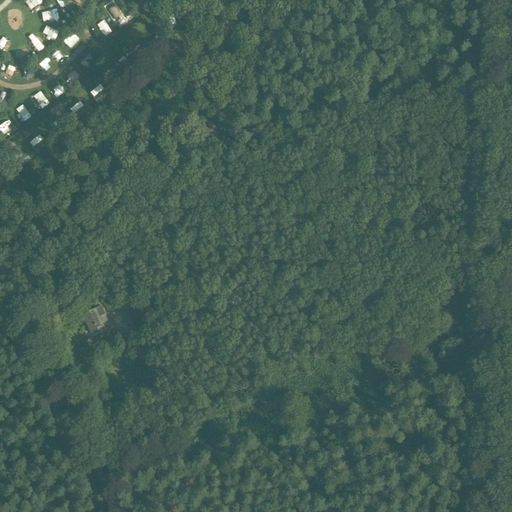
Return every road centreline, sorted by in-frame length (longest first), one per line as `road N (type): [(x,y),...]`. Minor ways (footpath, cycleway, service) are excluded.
road 1 (track): [(503,87),(488,511)]
road 2 (unclassified): [(11,294),(139,190),(213,117),(294,0)]
road 3 (unclassified): [(11,294),(101,471),(107,511)]
road 4 (track): [(401,0),(407,39),(425,64),(456,83),(503,87)]
